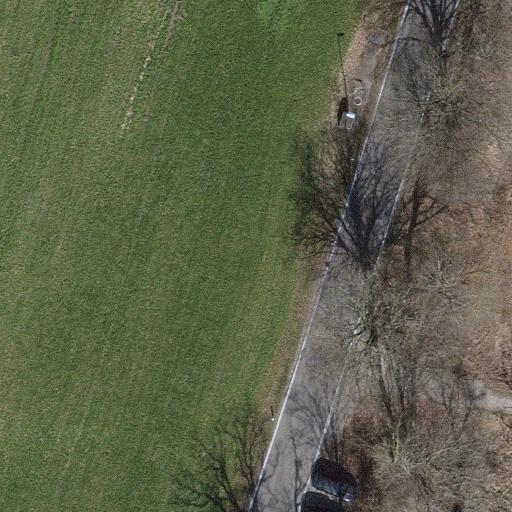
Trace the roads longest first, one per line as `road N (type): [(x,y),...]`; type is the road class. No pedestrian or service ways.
road 1 (tertiary): [(276,511),(438,0)]
road 2 (track): [(511,409),(321,375)]
